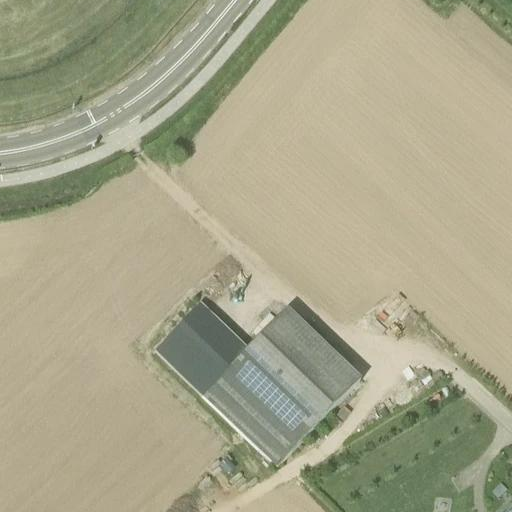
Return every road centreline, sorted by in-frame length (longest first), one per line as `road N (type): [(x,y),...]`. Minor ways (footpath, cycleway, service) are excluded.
road 1 (track): [(511,431),(430,362),(401,372),(325,449),(220,511)]
road 2 (tertiary): [(232,0),(182,59),(118,111),(59,140),(0,153)]
